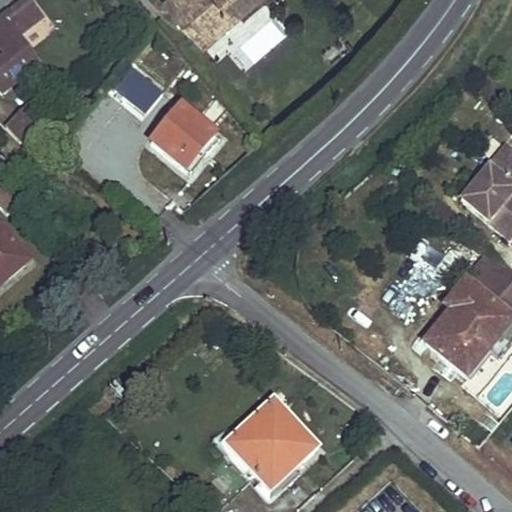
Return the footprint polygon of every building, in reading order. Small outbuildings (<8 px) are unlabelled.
[(0,51),(43,19),(29,0),(26,0),(0,19),(0,51)] [(177,0),(170,0),(167,3),(179,16),(186,10),(177,0)] [(177,0),(186,10),(179,16),(194,34),(207,22),(212,27),(229,12),(237,21),(258,0),(177,0)] [(207,22),(194,34),(205,47),(237,21),(229,12),(212,27),(207,22)] [(222,42),(244,70),(290,34),(274,14),(256,28),(250,21),(222,42)] [(163,96),(133,71),(115,93),(145,118),(163,96)] [(34,102),(6,131),(27,152),(56,124),(34,102)] [(218,136),(182,107),(151,146),(184,174),(218,136)] [(511,153),(505,147),(460,202),(509,243),(511,239),(511,201),(505,195),(510,189),(511,190),(511,153)] [(0,209),(6,217),(22,204),(5,182),(0,186),(0,209)] [(0,290),(4,287),(0,281),(0,279),(26,258),(0,227),(0,290)] [(463,283),(475,291),(455,317),(450,313),(424,346),(465,380),(485,356),(511,322),(511,276),(485,254),(472,272),(463,283)] [(475,291),(463,283),(444,308),(450,313),(455,317),(475,291)] [(498,366),(511,348),(511,322),(485,356),(498,366)] [(318,451),(273,403),(232,442),(254,467),(248,473),(263,489),(297,458),(304,464),(318,451)] [(254,467),(232,442),(225,448),(248,473),(254,467)] [(304,464),(297,458),(263,489),(269,496),(304,464)]
